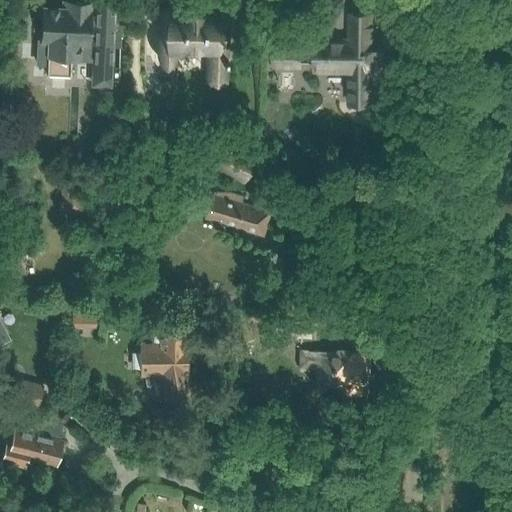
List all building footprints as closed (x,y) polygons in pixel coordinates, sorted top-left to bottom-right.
[(71,57),(81,58),(81,61),(92,61),(91,86),(111,87),(113,46),(120,46),(122,5),(99,4),(98,29),(89,28),(90,4),(63,2),(62,9),(43,8),(43,11),(41,13),(40,21),(42,23),(42,38),(37,38),(35,65),(47,65),(47,76),(47,81),(68,82),(68,77),(70,77),(71,57)] [(156,37),(158,37),(158,49),(159,56),(162,62),(166,67),(171,63),(174,57),(176,51),(205,52),(204,82),(228,82),(231,16),(227,15),(227,12),(218,11),(209,12),(209,15),(203,15),(198,14),(193,14),(188,14),(183,14),(177,14),(177,11),(168,9),(159,10),(159,23),(157,23),(156,26),(156,28),(156,33),(156,37)] [(349,40),(315,40),(314,71),(348,72),(348,104),(372,104),(372,77),(383,77),(383,50),(373,50),(373,15),(349,14),(349,40)] [(293,49),(293,47),(279,47),(279,48),(272,48),(271,68),(299,69),(300,49),(293,49)] [(386,155),(374,148),(367,161),(380,168),(386,155)] [(253,163),(228,150),(217,169),(219,170),(219,172),(242,185),(253,163)] [(72,183),(59,185),(61,199),(57,200),(59,215),(83,212),(80,187),(73,188),(72,183)] [(251,234),(252,232),(263,235),(271,212),(212,193),(203,219),(251,234)] [(71,308),(71,327),(95,328),(95,309),(71,308)] [(311,328),(300,328),(300,320),(291,319),(290,335),(299,336),(299,338),(310,339),(311,328)] [(0,344),(10,339),(0,321),(0,344)] [(159,401),(167,399),(168,401),(192,398),(188,377),(187,331),(158,330),(158,343),(139,344),(139,377),(144,377),(147,387),(150,386),(151,395),(152,398),(154,400),(156,401),(159,401)] [(314,372),(314,386),(347,387),(347,396),(367,396),(368,361),(357,361),(358,354),(350,354),(344,350),(336,350),(335,351),(298,351),(298,372),(314,372)] [(15,379),(11,400),(37,408),(43,386),(15,379)] [(225,427),(224,405),(203,405),(204,427),(225,427)] [(56,466),(62,442),(35,435),(38,420),(30,418),(26,431),(15,428),(11,443),(6,442),(1,462),(25,468),(28,459),(56,466)] [(265,465),(282,467),(285,442),(267,440),(265,465)] [(161,455),(171,466),(182,456),(172,445),(161,455)] [(135,511),(143,511),(144,503),(136,503),(135,511)]
